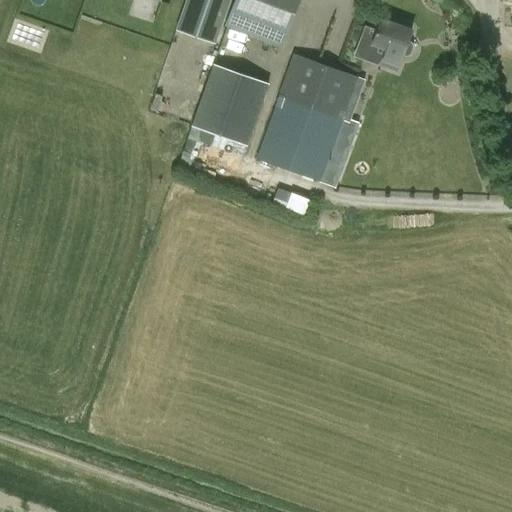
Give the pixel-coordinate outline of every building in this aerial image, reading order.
[(214,45),(229,0),(184,0),(174,31),(214,45)] [(234,0),(224,28),(279,50),(298,0),(234,0)] [(411,31),(395,25),(395,23),(394,18),(386,16),(382,18),(381,20),(380,20),(375,34),(362,30),(352,57),(377,65),(395,72),(401,57),(405,58),(410,55),(412,47),(410,43),(407,42),(411,31)] [(360,77),(295,53),(280,94),(278,93),(254,160),(320,185),(360,77)] [(205,82),(190,126),(246,146),(268,85),(212,64),(205,82)] [(293,192),(288,207),(307,213),(312,199),(293,192)]
